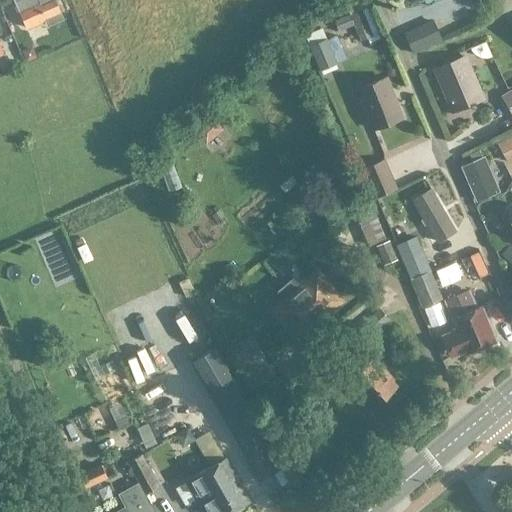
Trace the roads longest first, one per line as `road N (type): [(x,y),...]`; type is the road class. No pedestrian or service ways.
road 1 (residential): [(511,305),(378,0)]
road 2 (secondary): [(368,511),(498,403)]
road 3 (unclassified): [(50,511),(0,388)]
